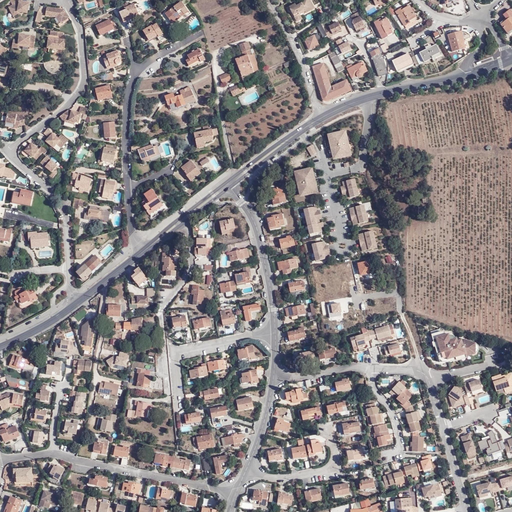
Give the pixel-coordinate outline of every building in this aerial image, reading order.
[(14,0),(10,0),(13,5),(10,6),(14,15),(20,13),(20,11),(28,13),(30,3),(23,2),(17,0),(15,1),(14,0)] [(175,18),(176,19),(188,11),(180,0),(176,3),(177,4),(171,8),(169,10),(166,12),(166,14),(167,14),(169,16),(168,17),(170,21),(175,18)] [(314,9),(310,1),(308,1),(307,0),(300,0),(297,2),(299,5),(296,7),(295,4),(289,7),(291,11),(295,19),(299,16),(299,15),(298,13),(308,8),(309,11),(314,9)] [(125,23),(131,20),(130,18),(139,14),(135,2),(125,7),(126,9),(120,11),(125,23)] [(408,19),(415,15),(410,6),(403,10),(402,8),(396,12),(405,27),(411,23),(410,22),(408,19)] [(68,17),(64,11),(61,13),(58,9),(46,7),(45,15),(56,17),(60,23),(68,17)] [(341,20),(352,15),(350,10),(338,14),(341,20)] [(500,25),(507,34),(508,33),(511,34),(511,13),(510,10),(502,16),(506,21),(500,25)] [(189,11),(188,11),(176,19),(175,20),(177,23),(191,14),(189,11)] [(355,14),(352,16),(354,20),(353,23),(357,32),(366,27),(359,13),(355,14)] [(115,28),(110,19),(96,25),(100,34),(115,28)] [(383,39),(387,37),(388,37),(386,33),(392,30),(386,19),(380,22),(379,21),(375,23),(383,39)] [(339,22),(330,26),(330,27),(325,30),(328,36),(342,30),(339,22)] [(160,37),(164,34),(157,23),(153,25),(153,24),(145,28),(147,32),(145,33),(149,39),(158,34),(160,36),(160,37)] [(321,24),(317,27),(323,38),(327,36),(321,24)] [(388,37),(387,37),(388,38),(392,36),(394,34),(393,29),(392,30),(386,33),(388,37)] [(471,39),(469,34),(466,32),(462,32),(448,35),(453,52),(464,50),(462,40),(471,39)] [(14,38),(12,47),(18,47),(19,45),(23,46),(24,44),(29,44),(29,46),(34,47),(36,36),(25,34),(25,36),(20,35),(19,39),(14,38)] [(321,41),(318,34),(304,41),(309,50),(313,49),(313,50),(316,48),(316,47),(319,46),(318,43),(321,41)] [(441,39),(438,40),(440,44),(446,41),(444,35),(441,37),(441,39)] [(66,40),(49,38),(48,48),(65,50),(66,40)] [(242,54),(252,50),(249,41),(239,44),(242,54)] [(386,43),(381,46),(385,54),(391,51),(386,43)] [(419,53),(424,62),(432,58),(433,60),(436,59),(435,57),(441,54),(436,44),(432,46),(426,50),(419,53)] [(201,61),(206,58),(200,47),(188,54),(190,57),(186,60),(189,65),(200,59),(201,61)] [(342,54),(345,60),(360,52),(358,47),(342,54)] [(382,56),(378,49),(370,52),(374,61),(379,77),(387,75),(382,56)] [(107,69),(109,73),(113,72),(112,67),(111,64),(116,63),(118,64),(119,64),(121,64),(122,62),(122,60),(121,59),(118,59),(118,57),(120,56),(118,50),(108,54),(109,58),(105,59),(108,69),(107,69)] [(259,69),(252,50),(242,54),(243,56),(235,58),(241,75),(259,69)] [(335,52),(329,55),(338,73),(345,70),(341,62),(335,52)] [(395,59),(392,53),(386,56),(389,62),(395,59)] [(413,65),(408,53),(398,58),(399,59),(393,62),(398,73),(413,65)] [(419,65),(424,62),(419,53),(414,55),(419,65)] [(353,67),(347,69),(354,81),(358,79),(358,77),(359,77),(361,77),(363,76),(363,74),(368,72),(363,62),(353,67)] [(332,87),(324,63),(313,67),(322,98),(325,101),(328,101),(352,91),(351,89),(352,89),(352,87),(350,88),(347,80),(338,84),(336,81),(335,81),(336,85),(332,87)] [(211,72),(208,67),(190,78),(193,83),(211,72)] [(232,78),(228,72),(220,76),(223,82),(232,78)] [(278,88),(289,83),(287,78),(275,83),(278,88)] [(240,92),(237,84),(230,87),(233,95),(240,92)] [(99,100),(107,99),(107,97),(113,96),(110,86),(96,89),(99,100)] [(173,102),(175,105),(176,108),(196,100),(190,86),(180,91),(181,94),(175,97),(174,94),(165,97),(166,100),(161,102),(162,104),(163,105),(167,103),(168,105),(169,104),(173,102)] [(79,112),(69,110),(60,116),(63,120),(65,120),(69,121),(68,122),(74,124),(75,122),(78,122),(81,113),(87,115),(89,108),(81,106),(79,112)] [(20,125),(25,124),(22,114),(7,111),(5,122),(14,124),(13,127),(17,127),(17,125),(18,123),(19,123),(20,125)] [(116,137),(116,122),(105,121),(105,137),(116,137)] [(69,140),(61,134),(58,138),(47,129),(44,133),(49,137),(46,141),(54,147),(57,144),(62,148),(69,140)] [(198,139),(196,139),(198,146),(206,144),(206,142),(214,140),(213,135),(214,135),(212,129),(196,132),(198,139)] [(333,158),(338,157),(338,158),(346,156),(346,155),(351,153),(350,149),(349,145),(348,141),(347,136),(346,132),(341,133),(341,132),(332,134),(333,135),(328,136),(329,141),(330,146),(331,149),(332,155),(333,158)] [(45,155),(48,151),(42,146),(39,149),(32,143),(25,151),(33,157),(34,156),(37,160),(43,153),(45,155)] [(161,154),(157,146),(153,147),(152,144),(138,149),(141,161),(143,160),(143,162),(151,160),(150,156),(155,154),(156,156),(161,154)] [(312,145),(306,148),(311,156),(316,153),(312,145)] [(116,150),(105,148),(102,147),(99,157),(102,158),(101,162),(102,162),(113,165),(115,157),(116,151),(116,150)] [(53,178),(57,173),(54,170),(58,166),(46,156),(41,163),(52,172),(49,175),(53,178)] [(203,165),(210,160),(207,157),(205,159),(204,158),(202,159),(203,160),(200,162),(203,165)] [(189,173),(192,177),(200,171),(191,160),(181,168),(187,175),(189,173)] [(0,174),(2,176),(14,179),(15,174),(10,169),(4,168),(5,166),(0,165),(0,174)] [(313,192),(317,191),(316,186),(315,181),(315,180),(314,178),(313,173),(312,169),(308,171),(307,169),(299,171),(299,173),(295,174),(296,178),(297,182),(298,186),(299,191),(300,195),(304,194),(305,195),(313,193),(313,192)] [(187,175),(191,180),(201,172),(200,171),(192,177),(189,173),(187,175)] [(78,173),(78,174),(75,185),(75,186),(80,187),(85,188),(84,190),(89,191),(92,178),(82,176),(82,174),(78,173)] [(115,186),(116,182),(102,179),(99,191),(103,192),(103,195),(105,195),(109,196),(110,193),(113,194),(114,192),(115,188),(113,188),(114,186),(115,186)] [(356,187),(354,179),(344,181),(345,186),(344,186),(340,187),(341,191),(356,187)] [(0,202),(4,203),(6,193),(11,194),(11,192),(7,192),(8,184),(0,182),(0,202)] [(358,196),(356,187),(341,191),(342,195),(346,194),(347,194),(348,198),(358,196)] [(286,203),(285,197),(283,197),(282,189),(278,190),(278,188),(273,189),(275,201),(273,201),(274,206),(286,203)] [(152,209),(161,203),(152,189),(144,194),(145,197),(147,199),(144,201),(141,203),(147,211),(151,208),(152,209)] [(20,193),(13,192),(12,200),(21,201),(20,202),(30,204),(32,194),(20,192),(20,193)] [(163,205),(161,203),(152,209),(151,208),(147,211),(149,215),(163,205)] [(366,213),(364,205),(351,208),(352,213),(351,213),(350,213),(351,217),(366,213)] [(99,217),(98,219),(109,221),(110,212),(100,210),(101,208),(90,206),(89,210),(87,210),(87,213),(85,213),(84,218),(90,219),(90,215),(99,217)] [(306,218),(321,214),(320,210),(317,211),(316,212),(314,207),(304,209),(306,218)] [(368,222),(366,213),(351,217),(352,221),(353,220),(354,220),(355,225),(368,222)] [(318,223),(317,219),(318,219),(322,218),(321,214),(306,218),(308,226),(318,223)] [(267,218),(269,230),(281,227),(284,226),(282,215),(267,218)] [(235,229),(235,225),(233,219),(220,222),(222,235),(227,234),(227,230),(235,229)] [(320,232),(319,227),(321,227),(324,226),(323,222),(319,223),(318,223),(308,226),(310,235),(320,232)] [(236,225),(235,225),(235,229),(227,230),(227,234),(236,232),(238,230),(239,227),(237,225),(236,225)] [(13,232),(7,231),(7,232),(0,230),(1,227),(0,227),(0,238),(6,240),(6,239),(8,239),(8,240),(9,240),(12,240),(13,232)] [(375,239),(373,231),(360,234),(361,238),(360,239),(359,239),(360,242),(375,239)] [(32,240),(33,247),(45,246),(49,246),(49,242),(51,242),(50,239),(49,239),(48,235),(35,235),(35,234),(29,234),(30,240),(32,240)] [(296,246),(294,235),(289,236),(289,239),(281,240),(283,249),(292,247),(296,246)] [(212,246),(212,238),(197,237),(196,246),(198,246),(198,253),(209,254),(209,247),(210,247),(210,246),(212,246)] [(377,248),(375,239),(360,242),(361,247),(362,246),(363,246),(364,251),(377,248)] [(324,246),(323,242),(312,244),(314,253),(329,249),(328,245),(325,246),(324,246)] [(101,253),(106,258),(115,249),(110,244),(101,253)] [(232,249),(231,244),(223,245),(224,248),(222,248),(223,251),(225,250),(225,251),(229,250),(230,259),(248,256),(246,247),(232,249)] [(327,254),(330,253),(329,249),(314,253),(316,261),(327,259),(326,254),(327,254)] [(166,276),(175,277),(175,272),(173,272),(174,267),(173,267),(173,259),(171,259),(171,257),(168,257),(168,253),(162,253),(162,257),(164,257),(164,266),(163,266),(162,271),(166,271),(166,276)] [(102,262),(96,256),(78,272),(84,279),(86,278),(87,279),(89,277),(88,276),(92,273),(92,272),(102,262)] [(297,268),(295,259),(277,263),(279,271),(282,270),(283,275),(291,273),(290,269),(297,268)] [(369,260),(358,263),(360,276),(372,273),(369,260)] [(252,275),(250,265),(244,266),(245,272),(249,271),(251,276),(252,275)] [(132,277),(136,282),(145,275),(139,268),(135,271),(136,274),(132,277)] [(252,282),(251,276),(249,271),(245,272),(236,274),(238,283),(247,281),(247,283),(252,282)] [(136,282),(138,285),(147,278),(145,275),(136,282)] [(222,293),(237,290),(235,281),(220,284),(222,293)] [(290,284),(292,291),(298,290),(298,291),(304,290),(307,289),(306,285),(303,285),(302,281),(290,284)] [(203,304),(205,290),(200,289),(201,286),(194,285),(193,293),(195,293),(194,300),(198,301),(198,303),(203,304)] [(21,304),(29,300),(31,299),(32,301),(36,299),(32,287),(26,290),(27,291),(22,292),(20,288),(15,290),(14,293),(15,295),(13,296),(15,301),(19,299),(20,303),(21,304)] [(133,304),(130,304),(131,308),(145,308),(144,304),(149,304),(149,297),(138,297),(138,299),(132,299),(133,304)] [(31,304),(29,300),(21,304),(20,303),(16,304),(17,306),(19,308),(21,308),(31,304)] [(250,311),(260,309),(259,303),(243,306),(246,321),(252,320),(250,311)] [(339,303),(331,304),(333,313),(341,312),(339,303)] [(305,313),(303,304),(284,309),(286,316),(290,315),(291,319),(297,318),(296,315),(305,313)] [(120,316),(120,305),(108,305),(108,309),(106,309),(106,316),(120,316)] [(226,314),(226,311),(221,312),(223,324),(235,322),(234,316),(232,316),(232,313),(226,314)] [(132,322),(131,322),(131,330),(142,330),(143,317),(132,319),(132,322)] [(188,327),(186,317),(173,319),(175,329),(183,327),(184,328),(188,327)] [(92,321),(88,321),(82,326),(81,335),(83,336),(82,340),(85,340),(84,344),(91,345),(92,337),(90,337),(91,332),(91,327),(96,328),(97,319),(92,319),(92,321)] [(211,327),(209,319),(194,322),(196,330),(211,327)] [(368,332),(370,339),(378,337),(378,339),(392,335),(391,334),(389,325),(375,329),(376,330),(368,332)] [(398,339),(404,337),(402,327),(396,329),(398,339)] [(297,340),(304,338),(302,329),(297,330),(297,332),(287,334),(289,343),(298,341),(297,340)] [(435,345),(439,358),(446,356),(447,357),(455,355),(456,356),(466,353),(466,355),(470,353),(469,351),(474,350),(472,343),(473,341),(463,338),(457,339),(456,336),(455,337),(450,338),(448,333),(448,332),(446,333),(442,334),(441,330),(431,333),(433,340),(435,340),(437,344),(435,345)] [(366,341),(371,340),(370,339),(368,332),(363,333),(364,334),(351,338),(353,346),(357,344),(358,348),(359,350),(364,349),(364,347),(363,345),(367,344),(366,341)] [(399,339),(391,341),(393,345),(386,347),(388,354),(391,353),(391,354),(402,351),(399,339)] [(73,344),(73,342),(62,340),(62,344),(57,344),(56,352),(69,353),(69,350),(73,350),(73,344)] [(469,351),(470,353),(475,351),(476,351),(478,350),(478,349),(479,347),(479,345),(478,344),(477,343),(476,342),(473,341),(472,343),(474,350),(469,351)] [(255,359),(252,346),(247,347),(247,348),(238,350),(239,354),(238,354),(239,360),(250,358),(250,360),(255,359)] [(335,355),(333,346),(322,348),(321,347),(316,348),(318,358),(325,356),(326,357),(335,355)] [(315,359),(313,349),(299,352),(300,356),(296,357),(297,362),(307,359),(307,361),(312,360),(312,359),(315,359)] [(20,367),(24,368),(28,360),(15,354),(10,365),(15,367),(16,365),(20,367)] [(108,364),(126,368),(128,358),(110,354),(108,364)] [(39,360),(29,356),(28,360),(24,368),(34,372),(39,360)] [(225,369),(223,359),(208,362),(210,371),(225,369)] [(53,375),(53,374),(54,371),(57,372),(57,374),(61,375),(63,362),(52,361),(51,365),(48,365),(47,374),(53,375)] [(91,371),(92,363),(75,361),(74,366),(76,366),(75,374),(78,374),(79,370),(91,371)] [(208,375),(206,363),(201,364),(202,366),(198,367),(198,369),(189,370),(191,378),(208,375)] [(144,374),(144,370),(138,369),(137,373),(139,373),(136,386),(144,388),(144,384),(150,385),(151,379),(149,379),(149,375),(144,374)] [(258,383),(256,370),(250,371),(250,372),(242,374),(243,378),(241,378),(242,384),(253,382),(253,384),(258,383)] [(500,374),(492,377),(493,382),(497,395),(502,393),(503,395),(511,393),(510,390),(511,389),(511,375),(511,373),(501,376),(500,374)] [(350,387),(348,379),(343,380),(343,381),(335,383),(337,391),(346,390),(346,388),(350,387)] [(468,381),(463,383),(466,391),(470,390),(471,392),(482,388),(479,380),(468,383),(468,381)] [(404,391),(406,388),(400,382),(399,381),(397,383),(395,381),(390,386),(392,388),(389,392),(393,395),(393,394),(396,391),(400,395),(404,391)] [(101,383),(98,393),(102,394),(103,392),(110,394),(112,394),(113,388),(114,389),(115,384),(105,382),(105,384),(101,383)] [(41,385),(39,390),(40,391),(40,395),(38,394),(37,394),(36,398),(41,399),(41,400),(49,402),(50,392),(47,392),(46,391),(46,390),(46,386),(41,385)] [(448,394),(452,397),(450,399),(451,403),(455,406),(463,403),(461,398),(460,397),(458,396),(461,392),(460,390),(454,386),(448,394)] [(414,394),(406,388),(404,391),(408,394),(411,397),(414,394)] [(218,397),(217,389),(200,393),(200,397),(204,396),(205,399),(208,398),(209,399),(218,397)] [(306,398),(305,394),(301,393),(300,390),(293,391),(293,393),(285,394),(287,401),(291,400),(292,403),(300,401),(300,400),(303,400),(303,399),(306,398)] [(406,409),(412,405),(407,401),(410,398),(407,395),(408,394),(404,391),(400,395),(397,398),(400,401),(404,404),(403,406),(406,409)] [(15,403),(17,404),(23,405),(25,396),(16,394),(15,396),(14,396),(12,396),(10,392),(2,397),(3,400),(0,402),(4,409),(15,403)] [(86,393),(77,392),(76,402),(75,402),(74,405),(76,405),(75,408),(74,407),(70,407),(70,412),(82,414),(84,403),(81,402),(82,398),(85,398),(86,393)] [(464,404),(461,396),(460,397),(461,398),(463,403),(455,406),(451,403),(450,399),(452,397),(448,394),(447,393),(452,408),(464,404)] [(253,407),(251,398),(237,401),(239,411),(249,409),(249,408),(253,407)] [(150,411),(150,405),(139,403),(139,401),(136,401),(135,405),(138,406),(136,411),(133,410),(131,417),(136,418),(137,416),(146,418),(148,410),(150,411)] [(345,408),(344,403),(326,407),(328,416),(338,414),(338,412),(342,411),(341,409),(345,408)] [(370,416),(378,414),(377,411),(377,408),(376,406),(375,407),(374,403),(365,405),(368,416),(370,416)] [(211,407),(212,417),(218,416),(219,418),(224,417),(224,416),(227,415),(226,411),(228,410),(227,406),(216,408),(215,406),(211,407)] [(317,416),(320,415),(319,407),(301,411),(302,420),(318,417),(317,416)] [(39,420),(39,422),(46,423),(46,419),(45,419),(46,414),(47,414),(48,411),(33,409),(31,421),(35,421),(35,419),(39,420)] [(409,423),(418,420),(416,412),(406,414),(408,419),(409,423)] [(197,421),(202,421),(201,413),(190,415),(190,419),(187,420),(188,424),(192,423),(197,422),(197,421)] [(382,418),(381,413),(378,414),(370,416),(372,425),(381,423),(380,418),(382,418)] [(111,431),(114,420),(98,417),(96,428),(111,431)] [(287,432),(290,424),(282,421),(282,419),(278,418),(275,428),(281,430),(287,432)] [(421,430),(418,420),(409,423),(410,428),(409,429),(410,433),(411,433),(417,431),(421,430)] [(78,424),(73,424),(66,422),(63,435),(71,436),(72,433),(76,434),(78,424)] [(360,431),(358,422),(347,425),(347,423),(342,424),(344,434),(351,432),(351,433),(360,431)] [(0,435),(1,435),(4,441),(10,438),(11,439),(19,436),(14,426),(8,429),(6,424),(0,426),(0,435)] [(386,428),(385,424),(373,426),(375,432),(373,433),(375,438),(377,437),(389,434),(388,430),(387,431),(386,428)] [(482,439),(477,441),(480,449),(486,447),(487,449),(486,449),(488,454),(492,452),(500,449),(503,448),(500,440),(497,441),(494,433),(492,429),(487,432),(489,435),(490,436),(491,439),(488,440),(487,438),(482,439)] [(44,436),(45,433),(32,431),(31,437),(35,437),(34,443),(35,443),(42,444),(43,444),(44,437),(44,436)] [(227,437),(225,437),(222,438),(224,445),(234,444),(234,446),(240,445),(239,442),(243,442),(242,438),(244,437),(243,433),(238,435),(237,433),(227,435),(227,437)] [(389,434),(377,437),(379,446),(387,444),(386,440),(390,439),(389,434)] [(214,446),(212,435),(194,438),(194,444),(198,444),(199,447),(206,446),(207,448),(214,446)] [(470,435),(461,438),(467,454),(475,451),(470,435)] [(423,452),(423,437),(419,437),(412,436),(412,442),(412,447),(411,451),(423,452)] [(110,441),(104,440),(103,444),(99,443),(96,442),(95,450),(102,452),(102,454),(107,455),(110,441)] [(321,452),(320,443),(307,446),(308,456),(314,455),(313,453),(321,452)] [(128,457),(130,447),(126,446),(125,448),(116,446),(114,455),(124,457),(124,456),(128,457)] [(282,458),(280,447),(267,450),(269,459),(277,457),(277,459),(282,458)] [(304,447),(303,447),(298,449),(290,450),(292,459),(301,457),(301,459),(306,458),(304,447)] [(365,458),(364,449),(354,451),(353,449),(347,451),(349,460),(355,459),(365,458)] [(171,463),(173,457),(156,454),(155,462),(163,464),(163,466),(167,467),(168,463),(171,463)] [(422,463),(418,464),(420,471),(424,470),(424,471),(433,468),(431,460),(432,459),(431,455),(422,458),(424,462),(424,463),(422,464),(422,463)] [(220,463),(231,461),(230,456),(213,459),(216,473),(221,472),(220,463)] [(171,463),(170,467),(173,468),(174,467),(183,469),(183,468),(189,469),(191,461),(186,460),(186,461),(175,458),(175,457),(173,457),(171,463)] [(408,464),(404,465),(407,475),(412,474),(412,476),(419,474),(417,464),(412,466),(409,467),(408,465),(408,464)] [(65,470),(59,467),(58,469),(57,468),(51,465),(48,471),(52,473),(51,474),(55,476),(61,479),(65,470)] [(32,480),(31,468),(13,469),(13,473),(15,473),(16,482),(23,482),(24,481),(32,480)] [(393,474),(396,484),(405,481),(402,470),(397,471),(398,473),(393,474)] [(393,474),(383,476),(386,486),(396,484),(393,474)] [(108,488),(109,482),(108,482),(109,478),(97,476),(95,476),(94,479),(91,478),(90,484),(108,488)] [(496,483),(498,490),(502,489),(502,488),(511,485),(511,476),(500,480),(500,482),(496,483)] [(374,487),(372,479),(361,482),(361,485),(359,485),(360,491),(368,490),(368,489),(374,487)] [(141,484),(133,483),(129,482),(129,483),(125,483),(123,490),(130,492),(135,493),(139,494),(141,484)] [(497,491),(495,483),(490,484),(490,482),(476,486),(479,495),(487,493),(492,491),(492,492),(497,491)] [(438,483),(422,488),(423,491),(424,491),(424,492),(423,493),(424,497),(435,494),(436,497),(442,495),(438,483)] [(348,495),(346,484),(332,487),(334,497),(339,496),(339,497),(348,495)] [(169,498),(171,491),(158,488),(156,498),(161,499),(162,497),(169,498)] [(322,500),(320,490),(305,492),(307,502),(312,501),(312,502),(322,500)] [(40,506),(47,508),(49,502),(50,503),(50,501),(59,504),(61,496),(45,491),(40,506)] [(255,491),(254,498),(260,499),(259,505),(265,506),(267,493),(255,491)] [(82,505),(85,493),(74,492),(71,502),(82,505)] [(195,507),(198,497),(183,493),(181,503),(186,504),(185,505),(195,507)] [(292,505),(293,496),(285,495),(285,493),(279,493),(278,503),(282,504),(292,505)] [(11,497),(6,509),(7,509),(6,511),(17,511),(21,501),(11,497)] [(109,507),(110,503),(88,498),(85,510),(91,511),(124,511),(126,505),(117,503),(115,508),(109,507)] [(382,511),(380,502),(371,506),(368,498),(360,500),(362,509),(351,509),(351,511),(382,511)] [(412,511),(411,498),(396,499),(396,504),(396,511),(412,511)]
